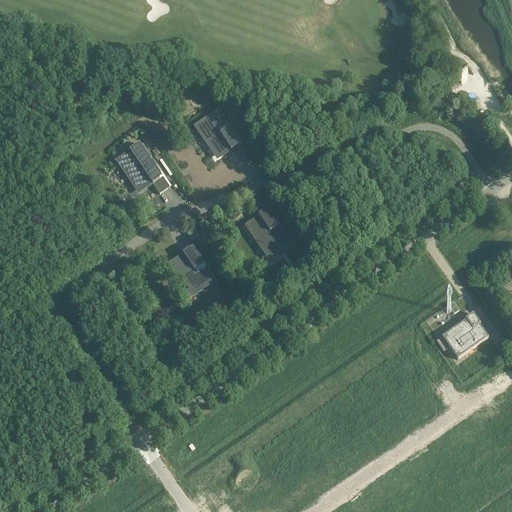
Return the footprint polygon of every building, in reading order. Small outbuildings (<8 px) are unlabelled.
[(467,66),(456,75),(462,83),(473,74),(467,66)] [(501,113),(501,101),(492,101),(492,113),(501,113)] [(475,115),(480,122),(489,117),(484,109),(475,115)] [(227,124),(218,111),(210,116),(211,116),(208,118),(211,123),(209,124),(207,121),(198,128),(212,148),(209,150),(213,155),(215,153),(218,157),(227,151),(226,148),(228,146),(231,151),(240,145),(241,145),(230,128),(220,134),(218,131),(227,124)] [(130,152),(133,157),(131,158),(129,156),(119,162),(133,182),(131,184),(134,189),(137,187),(140,191),(149,185),(147,182),(149,180),(153,185),(160,195),(169,189),(170,189),(163,179),(151,162),(142,169),(139,165),(149,158),(139,145),(132,150),(130,152)] [(278,223),(269,210),(261,215),(259,217),(262,222),(260,223),(258,220),(249,227),(262,247),(260,249),(263,254),(266,252),(269,256),(278,250),(276,247),(278,245),(282,250),(291,244),(292,244),(281,227),(271,234),(269,230),(278,223)] [(202,261),(193,248),(185,253),(183,255),(186,259),(184,261),(182,258),(173,265),(187,285),(184,287),(187,292),(190,290),(193,294),(202,287),(200,285),(203,283),(206,288),(215,282),(216,282),(205,265),(195,271),(193,268),(202,261)] [(459,312),(453,304),(448,307),(454,316),(459,312)] [(457,361),(488,339),(479,326),(480,325),(473,315),(465,321),(466,322),(442,339),(457,361)]
